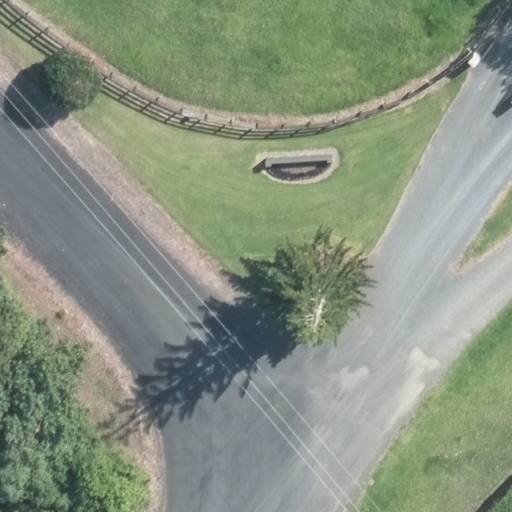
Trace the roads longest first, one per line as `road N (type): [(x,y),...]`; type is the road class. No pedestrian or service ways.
road 1 (unclassified): [(0,146),(203,357),(225,511)]
road 2 (track): [(511,152),(372,325),(245,511)]
road 3 (track): [(372,325),(511,67)]
road 4 (track): [(372,325),(511,251)]
